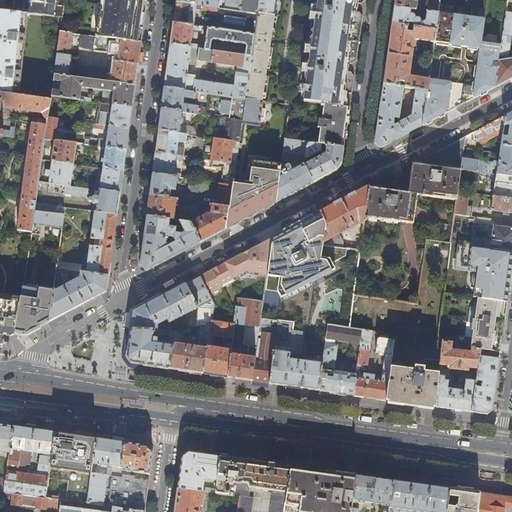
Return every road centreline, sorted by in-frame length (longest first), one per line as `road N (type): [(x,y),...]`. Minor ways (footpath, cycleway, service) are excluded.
road 1 (primary): [(497,458),(172,413)]
road 2 (residential): [(162,0),(121,301)]
road 3 (residential): [(121,301),(367,170)]
road 4 (residential): [(367,170),(359,155),(382,0)]
road 5 (residential): [(367,170),(511,95)]
road 6 (primary): [(172,413),(22,392)]
road 7 (residential): [(121,301),(41,350),(22,392)]
